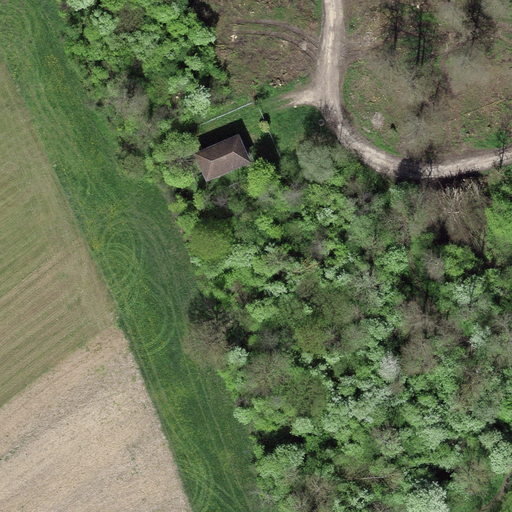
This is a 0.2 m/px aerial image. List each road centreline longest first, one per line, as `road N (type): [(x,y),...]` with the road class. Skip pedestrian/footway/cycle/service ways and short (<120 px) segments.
road 1 (track): [(511,160),(444,177),(389,176),(453,328),(511,391)]
road 2 (track): [(389,176),(340,133),(328,106),(332,0)]
